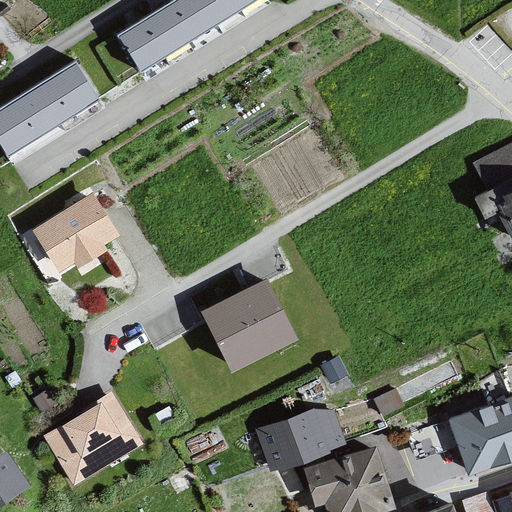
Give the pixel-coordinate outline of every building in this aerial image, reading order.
[(180,0),(116,40),(139,75),(260,0),(180,0)] [(77,66),(0,113),(0,150),(5,159),(97,105),(77,66)] [(511,145),(474,165),(487,194),(474,202),(489,236),(506,229),(511,240),(511,145)] [(92,187),(30,223),(59,272),(121,236),(92,187)] [(264,282),(200,313),(231,375),(297,341),(264,282)] [(511,387),(442,410),(453,446),(457,446),(465,472),(511,456),(511,387)] [(100,403),(42,438),(72,491),(147,446),(112,393),(98,400),(100,403)] [(314,404),(255,426),(271,472),(298,457),(327,448),(327,446),(345,439),(330,410),(316,409),(314,404)] [(327,448),(298,457),(311,502),(319,500),(331,509),(330,511),(364,511),(392,504),(373,440),(327,448)] [(0,507),(29,488),(6,453),(0,457),(0,507)] [(453,511),(448,497),(409,511),(453,511)]
